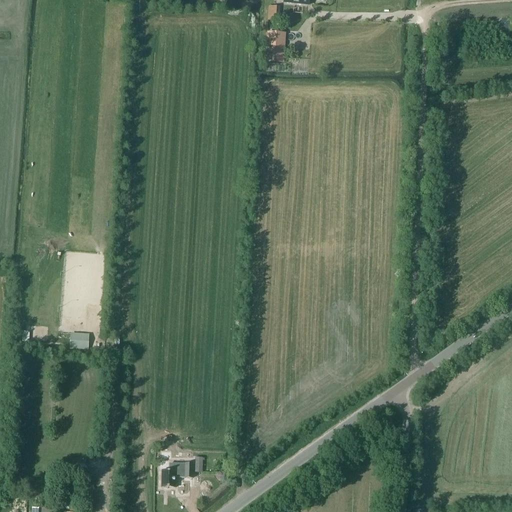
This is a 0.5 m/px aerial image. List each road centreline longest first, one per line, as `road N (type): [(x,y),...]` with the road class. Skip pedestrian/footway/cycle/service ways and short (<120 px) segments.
road 1 (unclassified): [(419,374),(412,356),(424,12)]
road 2 (tertiary): [(227,511),(394,391)]
road 3 (unclassified): [(401,511),(406,414),(394,391)]
